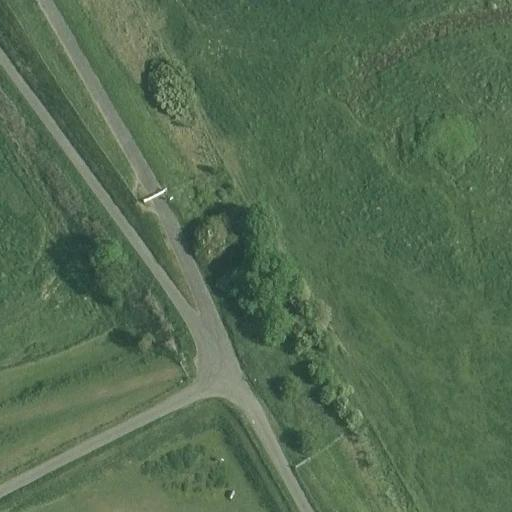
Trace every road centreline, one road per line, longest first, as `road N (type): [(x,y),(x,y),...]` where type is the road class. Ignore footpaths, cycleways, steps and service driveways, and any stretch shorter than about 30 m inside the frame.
road 1 (unclassified): [(228,376),(0,55)]
road 2 (unclassified): [(0,497),(228,376)]
road 3 (unclassified): [(306,511),(228,376)]
